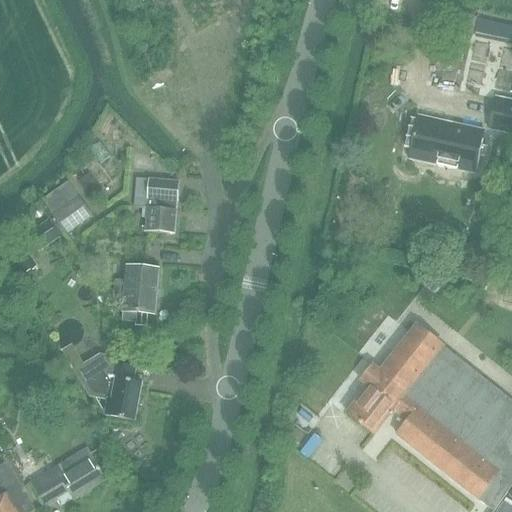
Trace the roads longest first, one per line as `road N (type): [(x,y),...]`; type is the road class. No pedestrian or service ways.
road 1 (tertiary): [(224,440),(328,0)]
road 2 (residential): [(224,440),(212,332),(215,161)]
